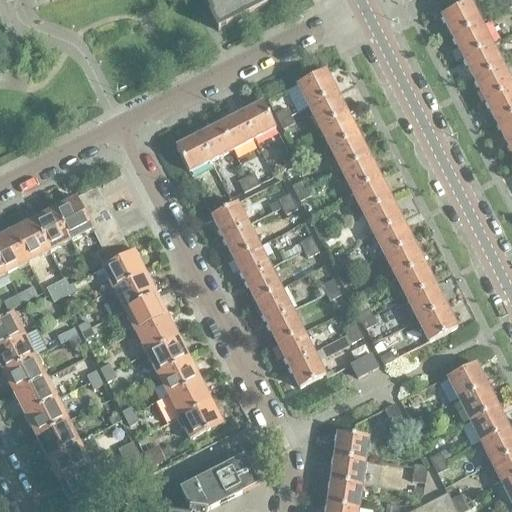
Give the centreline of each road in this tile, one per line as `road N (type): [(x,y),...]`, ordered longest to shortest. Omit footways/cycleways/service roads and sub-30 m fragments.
road 1 (residential): [(282,511),(288,471),(124,123)]
road 2 (residential): [(361,3),(511,309)]
road 3 (residential): [(124,123),(361,3)]
road 4 (residential): [(0,186),(124,123)]
